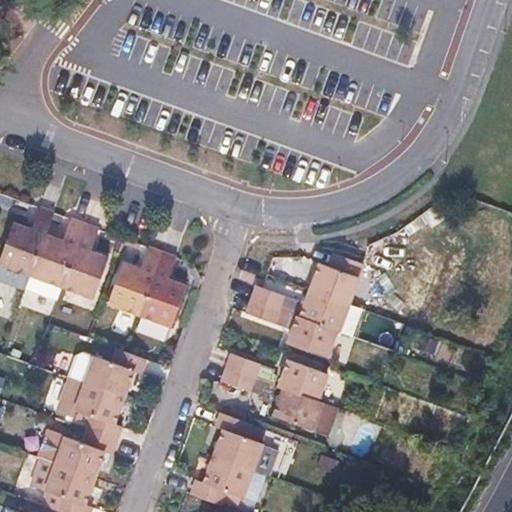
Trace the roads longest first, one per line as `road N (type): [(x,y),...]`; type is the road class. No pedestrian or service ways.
road 1 (residential): [(494,0),(462,102),(431,151),(393,184),(352,207),(246,214)]
road 2 (residential): [(0,114),(246,214)]
road 3 (residential): [(0,104),(79,0)]
